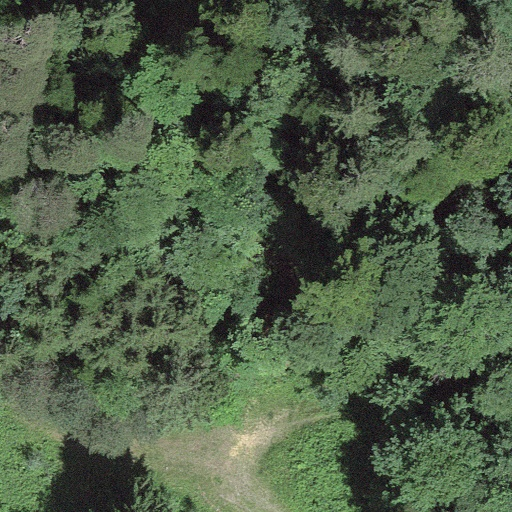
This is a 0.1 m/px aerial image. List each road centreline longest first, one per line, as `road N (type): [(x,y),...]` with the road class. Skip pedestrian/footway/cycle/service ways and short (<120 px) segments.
road 1 (track): [(511,422),(442,403),(243,409),(219,447),(245,502)]
road 2 (track): [(0,402),(256,511)]
